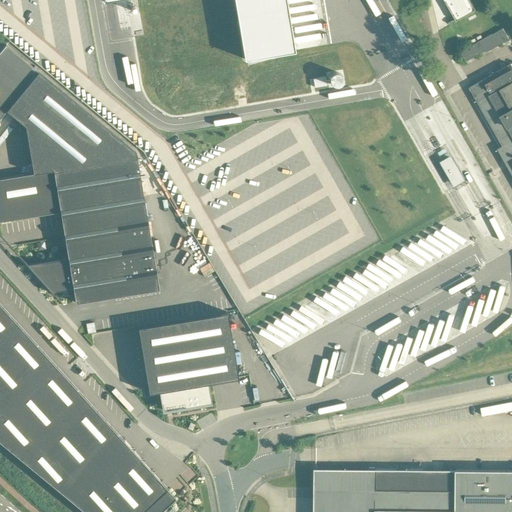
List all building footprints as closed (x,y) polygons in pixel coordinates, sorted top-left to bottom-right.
[(102,0),(103,2),(116,0),(234,0),(244,59),(295,51),(286,0),(102,0)] [(475,10),(469,0),(444,0),(456,21),(475,10)] [(503,28),(492,34),(499,45),(509,39),(506,34),(503,28)] [(467,48),(465,49),(471,58),(485,50),(486,52),(492,49),(485,37),(475,43),(467,48)] [(0,117),(5,111),(23,126),(31,174),(53,170),(54,171),(137,157),(136,153),(38,71),(6,44),(0,51),(0,117)] [(511,65),(511,63),(484,79),(469,87),(503,146),(504,145),(511,158),(511,65)] [(329,88),(345,86),(342,69),(325,72),(326,75),(313,77),(314,86),(328,84),(329,88)] [(363,133),(383,131),(382,121),(362,123),(363,133)] [(334,128),(335,141),(347,140),(346,136),(345,136),(344,127),(340,128),(334,128)] [(260,271),(249,273),(252,269),(311,258),(304,223),(301,221),(291,171),(277,163),(276,154),(273,158),(266,154),(269,149),(259,151),(258,146),(262,145),(254,140),(229,144),(232,157),(229,161),(234,163),(228,173),(220,174),(220,173),(211,187),(206,184),(207,187),(212,191),(230,288),(262,282),(261,277),(258,275),(260,271)] [(452,156),(441,163),(455,188),(456,187),(466,182),(467,181),(452,156)] [(0,221),(60,211),(68,257),(27,264),(24,260),(23,261),(53,294),(54,293),(53,292),(73,289),(75,302),(159,289),(137,157),(54,171),(53,170),(31,174),(0,178),(0,221)] [(175,497),(0,304),(0,440),(86,511),(169,511),(165,506),(175,497)] [(227,312),(138,327),(149,392),(159,391),(161,404),(163,404),(164,410),(187,406),(200,404),(209,403),(209,404),(212,404),(209,382),(238,377),(227,312)] [(263,328),(260,333),(283,347),(286,342),(263,328)] [(270,363),(260,368),(267,381),(277,376),(270,363)] [(482,415),(511,408),(511,400),(480,407),(482,415)] [(511,511),(511,469),(456,469),(455,509),(426,509),(427,482),(423,469),(377,468),(377,488),(314,488),(314,511),(511,511)]
